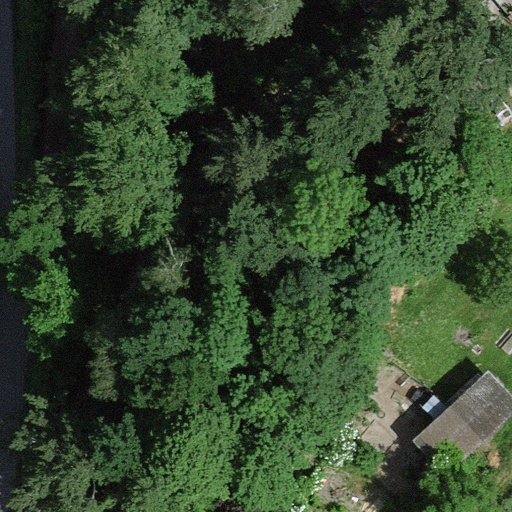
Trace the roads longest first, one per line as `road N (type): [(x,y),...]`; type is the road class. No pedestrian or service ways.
road 1 (residential): [(51,511),(116,334),(187,202),(294,100),(472,0)]
road 2 (track): [(0,324),(33,271),(50,216),(70,0)]
